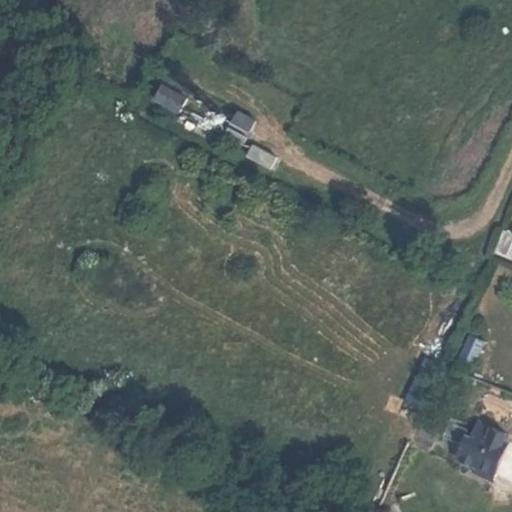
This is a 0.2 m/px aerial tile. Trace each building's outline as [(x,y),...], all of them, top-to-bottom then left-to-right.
[(155,100),(179,111),(186,97),(163,85),(155,100)] [(227,133),(245,143),(258,119),(239,109),(227,133)] [(271,168),(276,157),(254,145),(248,156),(271,168)] [(511,236),(499,232),(491,254),(511,262),(511,236)] [(461,356),(477,363),(486,341),(471,334),(461,356)] [(442,434),(460,443),(464,433),(467,427),(453,421),(455,417),(450,415),(448,419),(442,434)] [(493,473),(511,481),(511,443),(502,439),(505,432),(476,419),(469,435),(464,433),(460,443),(456,453),(458,458),(474,465),(472,470),(491,478),(493,473)]
